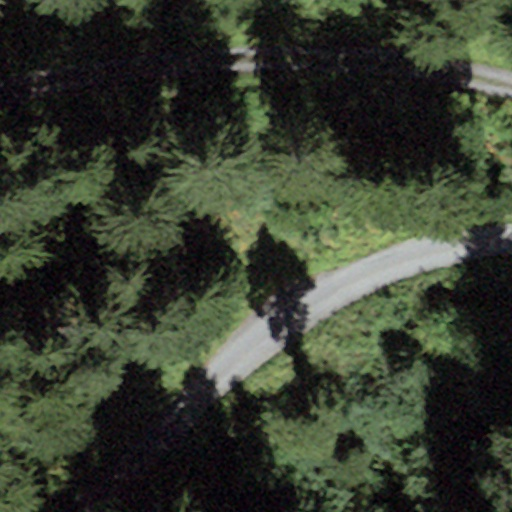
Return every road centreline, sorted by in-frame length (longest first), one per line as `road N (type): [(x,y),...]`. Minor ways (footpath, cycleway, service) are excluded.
road 1 (unclassified): [(76,511),(244,351),(338,286),(484,241),(511,241)]
road 2 (track): [(0,93),(192,62),(269,59),(351,61),(511,87)]
